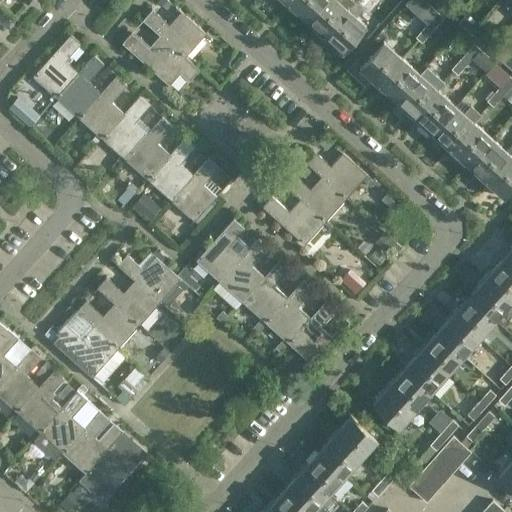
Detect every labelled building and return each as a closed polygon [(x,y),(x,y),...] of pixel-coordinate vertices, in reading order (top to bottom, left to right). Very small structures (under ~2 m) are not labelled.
[(289,0),(287,2),(305,19),(321,0),(289,0)] [(337,0),(321,0),(305,19),(323,35),(347,8),(337,0)] [(446,0),(434,0),(447,11),(452,5),(446,0)] [(205,33),(180,10),(169,23),(152,8),(142,19),(159,34),(160,32),(185,55),(205,33)] [(347,8),(323,35),(341,51),(365,24),(347,8)] [(437,11),(426,23),(433,29),(443,16),(440,13),(437,11)] [(464,15),(458,21),(470,32),(476,26),(464,15)] [(423,26),(415,36),(421,41),(433,29),(426,23),(423,26)] [(476,26),(470,32),(482,44),(488,37),(476,26)] [(160,32),(159,34),(148,46),(132,32),(123,42),(169,84),(180,72),(188,80),(199,68),(185,55),(160,32)] [(71,33),(33,75),(56,96),(94,54),(93,53),(78,70),(66,59),(81,42),(71,33)] [(359,66),(378,83),(401,57),(383,40),(359,66)] [(480,48),(473,43),(462,55),(469,61),(480,48)] [(499,47),(493,53),(504,63),(510,57),(499,47)] [(94,54),(56,96),(79,117),(117,74),(116,73),(101,91),(89,80),(104,63),(94,54)] [(469,61),(462,55),(451,68),(457,74),(469,61)] [(401,57),(378,83),(396,99),(419,73),(401,57)] [(419,73),(396,99),(414,115),(437,89),(444,81),(426,65),(419,73)] [(117,74),(79,117),(102,137),(140,95),(139,94),(124,111),(111,100),(127,83),(117,74)] [(511,84),(511,77),(509,74),(497,87),(504,93),(511,84)] [(504,93),(497,87),(486,100),(493,105),(504,93)] [(437,89),(414,115),(431,131),(455,105),(437,89)] [(29,124),(39,113),(18,94),(8,104),(29,124)] [(140,95),(102,137),(125,158),(163,115),(162,115),(147,132),(135,121),(150,104),(140,95)] [(455,105),(431,131),(449,147),(473,121),(455,105)] [(163,115),(125,158),(147,178),(186,136),(185,135),(170,153),(157,142),(173,124),(163,115)] [(473,121),(449,147),(467,163),(491,137),(473,121)] [(186,136),(147,178),(170,199),(208,156),(193,173),(180,163),(196,145),(186,136)] [(319,141),(325,147),(329,142),(323,137),(319,141)] [(491,137),(467,163),(485,179),(509,153),(491,137)] [(312,149),(304,159),(320,173),(346,196),(362,178),(370,185),(373,182),(377,185),(381,181),(370,170),(367,173),(342,150),(329,164),(312,149)] [(511,155),(509,153),(485,179),(504,195),(511,185),(511,155)] [(208,156),(170,199),(194,220),(216,195),(203,183),(219,165),(208,156)] [(346,196),(320,173),(309,186),(292,171),(283,181),(300,196),(326,219),(346,196)] [(326,219),(300,196),(288,210),(271,195),(262,205),(304,243),(326,219)] [(196,259),(219,280),(242,254),(248,248),(247,247),(235,236),(244,225),(234,216),(196,259)] [(265,275),(252,263),(267,246),(257,237),(248,248),(242,254),(219,280),(242,300),(265,275)] [(511,245),(500,258),(511,268),(511,245)] [(127,253),(117,263),(133,277),(159,300),(180,276),(150,250),(138,264),(127,253)] [(288,296),(274,284),(290,266),(280,258),(265,275),(242,300),(265,321),(288,296)] [(511,299),(511,268),(500,258),(484,276),(511,300),(511,299)] [(159,300),(133,277),(121,290),(106,276),(97,286),(112,300),(139,323),(159,300)] [(511,300),(484,276),(468,294),(495,318),(511,300)] [(311,316),(297,304),(312,287),(303,279),(288,296),(265,321),(288,341),(311,316)] [(495,318),(468,294),(452,312),(479,336),(495,318)] [(139,323),(112,300),(101,312),(86,299),(76,309),(92,323),(119,346),(139,323)] [(311,316),(288,341),(312,363),(334,337),(321,325),(336,308),(326,299),(311,316)] [(119,346),(92,323),(76,309),(56,332),(58,335),(52,341),(92,376),(97,370),(119,346)] [(479,336),(452,312),(436,330),(463,354),(479,336)] [(15,364),(30,347),(0,319),(0,382),(16,365),(15,364)] [(463,354),(436,330),(420,348),(447,372),(463,354)] [(32,348),(30,347),(15,364),(16,365),(0,382),(0,395),(17,410),(38,386),(38,385),(26,374),(41,356),(32,348)] [(447,372),(420,348),(404,366),(431,390),(447,372)] [(130,395),(149,374),(137,363),(118,384),(130,395)] [(505,383),(511,375),(511,366),(510,365),(499,377),(505,383)] [(431,390),(404,366),(388,384),(415,408),(431,390)] [(63,377),(53,367),(38,385),(38,386),(17,410),(40,431),(62,407),(60,405),(48,394),(63,377)] [(415,408),(388,384),(372,403),(399,427),(415,408)] [(511,389),(509,386),(497,399),(504,404),(511,395),(511,389)] [(76,388),(60,405),(62,407),(40,431),(33,438),(55,457),(61,450),(63,451),(84,427),(84,426),(72,415),(87,398),(76,388)] [(478,400),(485,406),(496,394),(490,388),(478,400)] [(467,413),(473,419),(485,406),(478,400),(467,413)] [(99,409),(84,426),(84,427),(63,451),(85,472),(123,430),(116,424),(111,424),(98,438),(96,436),(111,419),(99,409)] [(488,409),(477,422),(483,427),(495,415),(488,409)] [(350,415),(333,434),(361,458),(377,439),(350,415)] [(440,431),(447,437),(458,424),(452,418),(440,431)] [(472,440),(483,427),(477,422),(465,434),(472,440)] [(123,430),(85,472),(109,493),(131,468),(118,456),(133,439),(123,430)] [(429,443),(434,448),(436,449),(447,437),(440,431),(429,443)] [(361,458),(333,434),(317,452),(345,476),(361,458)] [(452,434),(444,443),(462,459),(470,449),(452,434)] [(444,443),(436,451),(454,467),(462,459),(444,443)] [(436,451),(429,459),(447,475),(454,467),(436,451)] [(345,476),(317,452),(301,470),(329,494),(345,476)] [(511,456),(497,474),(511,487),(511,456)] [(429,459),(422,467),(440,483),(447,475),(429,459)] [(382,477),(388,483),(400,469),(394,464),(388,470),(382,477)] [(422,467),(415,475),(433,491),(440,483),(422,467)] [(329,494),(301,470),(285,488),(313,511),(329,494)] [(415,475),(407,484),(425,500),(433,491),(415,475)] [(47,484),(47,480),(44,478),(40,477),(38,480),(38,485),(41,487),(45,487),(47,484)] [(372,500),(377,494),(377,495),(388,483),(382,477),(371,489),(366,495),(372,500)] [(312,511),(313,511),(285,488),(270,506),(276,511),(312,511)] [(507,511),(491,497),(483,506),(489,511),(507,511)] [(350,511),(361,511),(368,505),(362,499),(350,511)]
